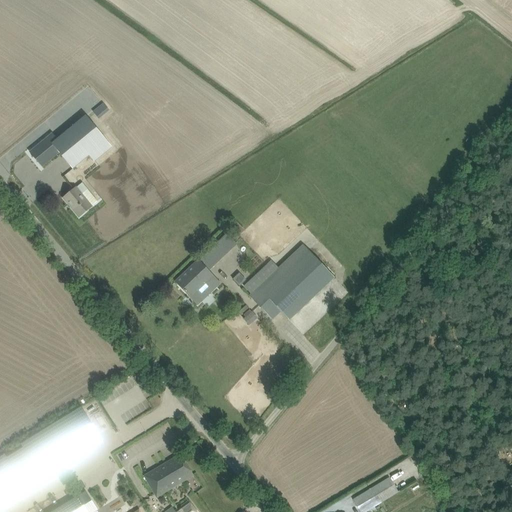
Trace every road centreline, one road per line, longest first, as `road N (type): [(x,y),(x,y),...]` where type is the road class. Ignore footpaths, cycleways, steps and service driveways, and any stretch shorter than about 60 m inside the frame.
road 1 (unclassified): [(234,467),(511,124)]
road 2 (unclassified): [(234,467),(0,188)]
